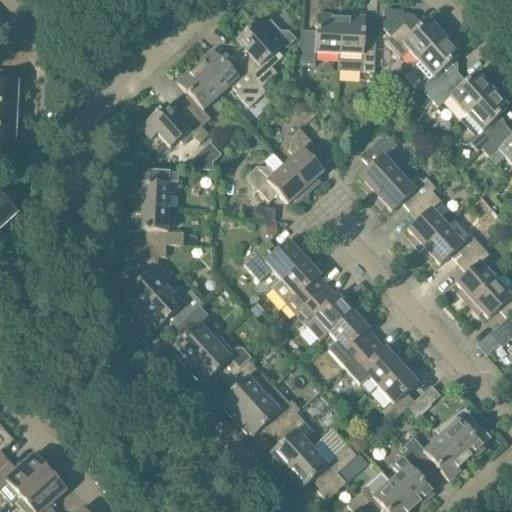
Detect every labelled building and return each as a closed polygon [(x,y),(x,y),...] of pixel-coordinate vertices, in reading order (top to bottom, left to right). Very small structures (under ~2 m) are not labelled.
[(384,45),(392,54),(399,61),(408,53),(417,63),(446,37),(434,24),(431,27),(427,22),(421,28),(416,23),(408,23),(408,17),(402,17),(402,13),(384,13),(383,31),(390,39),(384,45)] [(315,56),(338,57),(340,22),(332,21),(332,18),(316,17),(315,41),(303,41),(302,67),(314,68),(315,56)] [(348,22),(340,22),(338,57),(338,73),(374,75),(375,44),(363,43),(364,19),(349,18),(348,22)] [(235,44),(249,59),(241,67),(262,90),(277,76),(271,70),(283,60),(277,53),(283,48),(286,51),(295,42),(288,34),(279,33),(269,22),(265,26),(261,21),(235,44)] [(421,92),(429,101),(452,80),(444,71),(459,58),(455,53),(458,51),(446,37),(417,63),(408,71),(424,89),(421,92)] [(202,65),(196,71),(220,97),(230,88),(237,96),(235,97),(248,111),(266,95),(262,90),(241,67),(237,62),(228,70),(211,52),(200,63),(202,65)] [(183,111),(187,115),(201,130),(210,122),(202,113),(220,97),(196,71),(190,77),(187,74),(176,85),(192,103),(183,111)] [(0,109),(15,110),(16,96),(22,97),(22,86),(16,86),(17,85),(6,85),(7,73),(0,72),(0,109)] [(460,89),(452,80),(429,101),(437,110),(442,106),(458,124),(459,123),(466,117),(494,91),(482,77),(480,80),(476,75),(460,89)] [(506,104),(494,91),(466,117),(459,123),(475,140),(469,146),(477,155),(481,152),(500,134),(492,125),(508,111),(504,107),(506,104)] [(311,115),(311,105),(295,104),(294,114),(311,115)] [(208,138),(201,130),(187,115),(179,123),(165,108),(140,130),(150,142),(157,136),(170,150),(188,134),(199,146),(208,138)] [(0,109),(0,133),(14,134),(15,120),(20,121),(21,110),(15,110),(0,109)] [(293,159),(284,168),(308,195),(320,184),(316,181),(323,175),(313,165),(322,157),(299,131),(288,141),(287,153),(293,159)] [(0,170),(2,171),(2,159),(13,159),(14,144),(19,145),(20,134),(14,134),(0,133),(0,170)] [(505,160),(511,168),(511,139),(509,143),(500,134),(481,152),(496,168),(505,160)] [(361,188),(372,200),(398,176),(384,160),(397,149),(387,138),(361,161),(369,170),(359,179),(365,185),(361,188)] [(220,157),(209,146),(192,160),(191,173),(210,173),(210,165),(220,157)] [(229,168),(217,167),(217,179),(228,179),(229,168)] [(268,205),(277,197),(287,208),(293,202),(296,206),(308,195),(284,168),(274,177),(268,170),(256,170),(245,179),(268,205)] [(133,201),(132,210),(167,211),(168,197),(173,197),(180,188),(181,176),(144,174),(144,186),(130,185),(129,201),(133,201)] [(419,182),(412,181),(407,186),(398,176),(372,200),(382,212),(386,209),(391,215),(402,205),(410,214),(431,195),(435,192),(425,180),(421,184),(419,182)] [(1,182),(0,182),(0,230),(8,224),(12,228),(19,221),(16,217),(16,216),(9,208),(18,200),(1,182)] [(490,191),(485,185),(478,192),(483,198),(490,191)] [(420,254),(446,230),(432,214),(441,206),(431,195),(410,214),(418,223),(407,233),(413,239),(409,242),(420,254)] [(151,247),(166,247),(182,248),(183,236),(166,235),(167,211),(132,210),(132,218),(128,218),(128,233),(152,235),(151,247)] [(253,210),(252,223),(272,225),(273,212),(253,210)] [(276,237),(276,226),(265,226),(265,237),(276,237)] [(461,245),(446,230),(420,254),(430,265),(434,262),(439,268),(450,259),(458,268),(480,248),(470,237),(461,245)] [(272,273),(281,282),(307,258),(296,247),(293,250),(287,244),(277,253),(269,244),(244,267),(259,284),(272,273)] [(166,247),(151,247),(139,246),(139,259),(158,260),(165,260),(166,247)] [(468,307),(495,283),(480,267),(490,259),(480,248),(458,268),(466,277),(455,286),(461,292),(457,296),(468,307)] [(272,290),(296,317),(317,298),(309,289),(320,279),(314,273),(318,270),(307,258),(281,282),(272,290)] [(125,303),(138,317),(166,291),(151,274),(157,268),(158,260),(139,259),(117,279),(129,292),(124,296),(128,301),(125,303)] [(511,295),(509,299),(495,283),(468,307),(478,319),(482,316),(487,322),(498,312),(506,321),(509,319),(511,315),(511,295)] [(166,291),(138,317),(150,330),(152,328),(156,332),(172,318),(180,327),(199,309),(202,307),(190,293),(178,304),(166,291)] [(320,326),(329,336),(355,312),(345,300),(341,303),(336,297),(325,307),(317,298),(296,317),(311,334),(320,326)] [(199,309),(180,327),(188,336),(172,350),(176,354),(174,357),(186,370),(215,344),(199,327),(208,318),(199,309)] [(366,323),(355,312),(329,336),(337,345),(328,353),(344,371),(365,351),(357,342),(368,333),(362,327),(366,323)] [(511,322),(509,319),(506,321),(489,337),(501,351),(510,342),(511,341),(511,322)] [(215,344),(186,370),(198,383),(201,381),(205,385),(220,372),(228,380),(248,363),(250,361),(241,351),(236,351),(232,354),(219,340),(215,344)] [(295,366),(301,360),(293,351),(287,357),(295,366)] [(368,380),(377,389),(404,365),(393,353),(390,357),(384,351),(374,360),(365,351),(344,371),(359,388),(368,380)] [(248,363),(228,380),(236,389),(221,403),(225,408),(222,410),(234,423),(263,397),(247,380),(256,372),(248,363)] [(392,424),(408,410),(414,405),(406,396),(416,386),(411,380),(414,377),(404,365),(377,389),(391,405),(382,413),(392,424)] [(272,389),(263,397),(234,423),(246,437),(249,434),(253,439),(268,425),(276,434),(296,416),(300,413),(291,404),(288,406),(272,389)] [(431,389),(414,405),(408,410),(416,419),(439,399),(431,389)] [(296,416),(276,434),(284,443),(269,457),(273,461),(270,463),(282,477),(311,451),(303,442),(312,434),(296,416)] [(435,433),(440,439),(464,465),(470,459),(472,462),(484,451),(481,448),(490,440),(472,421),(463,429),(458,423),(448,432),(443,426),(435,433)] [(0,455),(13,444),(0,428),(0,455)] [(320,443),(311,451),(282,477),(294,490),(297,488),(301,492),(316,478),(325,487),(337,476),(344,470),(347,467),(356,459),(348,450),(332,432),(320,443)] [(355,455),(365,447),(356,436),(346,445),(355,455)] [(464,465),(440,439),(424,453),(413,441),(403,449),(407,453),(425,472),(432,466),(448,484),(460,473),(457,470),(464,465)] [(398,477),(390,484),(413,510),(419,505),(422,507),(433,497),(417,479),(425,472),(407,453),(390,468),(398,477)] [(35,455),(16,473),(8,464),(0,470),(0,495),(12,509),(15,507),(49,475),(41,467),(44,465),(35,455)] [(355,477),(347,467),(344,470),(337,476),(345,486),(355,477)] [(50,511),(48,509),(67,491),(59,481),(56,483),(49,475),(15,507),(19,511),(50,511)] [(411,511),(413,510),(390,484),(382,475),(356,498),(357,499),(368,511),(411,511)] [(345,486),(337,476),(325,487),(317,494),(326,504),(345,486)] [(368,511),(357,499),(346,509),(348,511),(368,511)]
